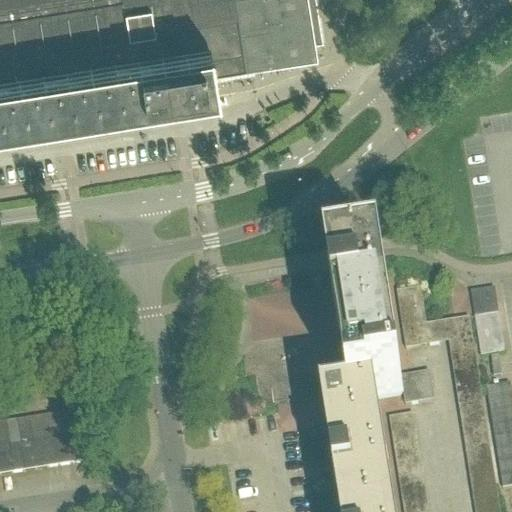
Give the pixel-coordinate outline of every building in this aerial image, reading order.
[(0,0),(0,76),(203,44),(208,75),(273,65),(273,64),(316,58),(317,58),(314,41),(321,40),(314,0),(0,0)] [(210,92),(208,75),(203,44),(0,76),(0,125),(204,93),(210,92)] [(401,379),(397,353),(382,262),(329,271),(345,372),(350,404),(324,409),(333,469),(339,511),(394,511),(377,401),(384,400),(403,397),(405,408),(434,403),(430,375),(401,379)] [(425,327),(426,327),(421,290),(397,294),(397,295),(403,294),(411,344),(405,345),(406,351),(407,351),(406,346),(428,342),(425,327)] [(473,307),(497,303),(495,290),(471,294),(473,307)] [(475,320),(499,316),(497,303),(473,307),(475,320)] [(477,333),(501,329),(499,316),(475,320),(477,333)] [(446,325),(451,325),(463,397),(481,394),(469,321),(446,325)] [(430,348),(440,346),(437,326),(426,327),(425,327),(428,342),(429,348),(430,348)] [(479,346),(503,342),(501,329),(477,333),(479,346)] [(503,342),(479,346),(481,358),(505,355),(503,342)] [(488,402),(511,398),(510,386),(486,390),(488,402)] [(459,409),(483,406),(481,394),(463,397),(457,398),(458,401),(459,409)] [(490,415),(511,411),(511,398),(488,402),(490,415)] [(483,406),(459,409),(461,421),(485,418),(483,406)] [(492,428),(511,424),(511,411),(490,415),(492,428)] [(67,441),(79,439),(75,415),(71,415),(63,416),(67,441)] [(55,443),(67,441),(63,416),(52,418),(55,443)] [(390,421),(396,457),(419,453),(414,417),(390,421)] [(43,445),(55,443),(52,418),(39,420),(43,445)] [(485,418),(461,421),(463,433),(486,430),(485,418)] [(31,447),(43,445),(39,420),(28,422),(31,447)] [(19,449),(31,447),(28,422),(15,424),(19,449)] [(8,451),(19,449),(15,424),(4,426),(8,451)] [(494,441),(511,437),(511,424),(492,428),(494,441)] [(463,433),(465,445),(488,441),(486,430),(463,433)] [(496,453),(511,450),(511,437),(494,441),(496,453)] [(67,441),(71,466),(83,464),(79,439),(67,441)] [(59,468),(71,466),(67,441),(55,443),(59,468)] [(490,453),(488,441),(465,445),(466,457),(490,453)] [(47,470),(59,468),(55,443),(43,445),(47,470)] [(35,472),(47,470),(43,445),(31,447),(35,472)] [(23,474),(35,472),(31,447),(19,449),(23,474)] [(11,475),(23,474),(19,449),(8,451),(11,475)] [(498,466),(511,463),(511,450),(496,453),(498,466)] [(0,477),(11,475),(8,451),(0,451),(0,477)] [(490,453),(466,457),(468,469),(492,465),(490,453)] [(398,468),(398,465),(397,465),(399,480),(423,477),(420,461),(419,461),(420,465),(398,468)] [(500,478),(511,476),(511,463),(498,466),(500,478)] [(468,469),(470,481),(494,477),(492,465),(468,469)] [(511,476),(500,478),(502,491),(511,489),(511,476)] [(423,477),(399,480),(401,492),(424,489),(423,477)] [(496,489),(494,477),(470,481),(472,493),(496,489)] [(424,489),(401,492),(403,504),(426,500),(424,489)] [(474,505),(498,501),(496,489),(472,493),(474,505)] [(404,511),(428,511),(426,500),(403,504),(404,511)] [(499,511),(498,501),(474,505),(474,511),(499,511)]
